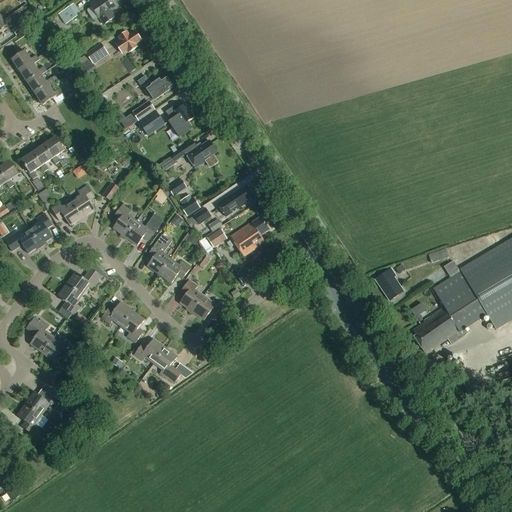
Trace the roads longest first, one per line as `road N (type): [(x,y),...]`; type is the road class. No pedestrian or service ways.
road 1 (residential): [(0,330),(44,270),(82,243),(102,249),(170,326),(202,345),(223,341),(253,301),(319,255)]
road 2 (tertiary): [(493,511),(452,450),(406,411),(360,344),(319,255)]
road 3 (tertiary): [(319,255),(148,0)]
